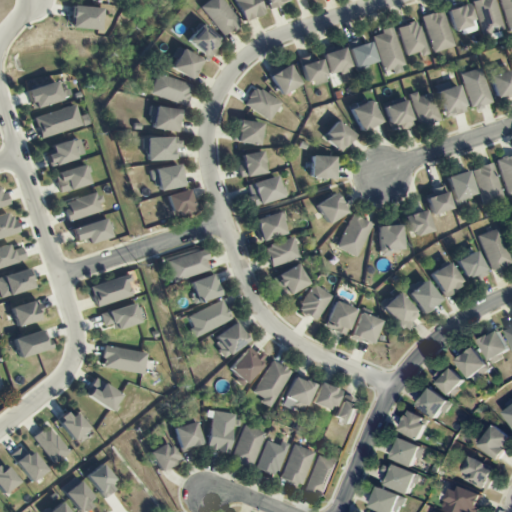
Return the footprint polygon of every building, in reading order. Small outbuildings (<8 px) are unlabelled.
[(208,0),(199,7),(221,37),(238,24),(220,0),(208,0)] [(232,0),(242,23),(262,15),(256,0),(232,0)] [(264,0),(268,10),(289,2),(288,0),(264,0)] [(471,0),(480,36),(501,31),(493,0),(471,0)] [(96,31),(99,9),(71,5),(68,27),(96,31)] [(450,32),(459,30),(460,35),(473,32),(468,5),(446,9),(450,32)] [(451,47),(441,11),(420,17),(430,53),(451,47)] [(404,56),(417,52),(418,57),(426,55),(416,22),(395,28),(404,56)] [(205,59),(220,42),(199,24),(185,41),(205,59)] [(382,72),(390,69),(392,74),(403,70),(390,29),(370,35),(382,72)] [(352,69),(374,62),(368,42),(358,44),(357,40),(345,43),(352,69)] [(167,68),(191,81),(201,61),(178,48),(167,68)] [(349,70),(342,48),(320,54),(328,77),(349,70)] [(320,60),(311,61),(310,56),(298,58),(302,81),(323,77),(320,60)] [(298,85),(287,65),(267,75),(278,96),(298,85)] [(490,103),(479,68),(458,75),(469,110),(490,103)] [(511,95),(511,80),(509,70),(487,77),(495,101),(511,95)] [(183,106),(191,86),(155,74),(148,94),(183,106)] [(443,82),(445,88),(435,92),(444,119),(465,111),(453,79),(443,82)] [(59,101),(53,82),(25,91),(31,110),(59,101)] [(267,122),(279,104),(254,87),(242,105),(267,122)] [(406,95),(417,127),(438,121),(429,93),(417,97),(415,92),(406,95)] [(359,133),(379,123),(368,100),(348,110),(359,133)] [(411,126),(402,100),(381,107),(388,127),(397,124),(399,130),(411,126)] [(39,139),(87,124),(84,114),(76,117),(73,105),(32,118),(39,139)] [(177,132),(179,110),(148,107),(147,119),(151,119),(150,130),(177,132)] [(260,124),(237,120),(233,142),(256,146),(260,124)] [(338,153),(352,135),(336,122),(321,139),(338,153)] [(142,138),(143,161),(175,160),(175,149),(177,149),(177,137),(142,138)] [(48,167),(82,156),(77,138),(49,147),(51,153),(45,155),(48,167)] [(262,174),(259,152),(237,155),(240,177),(262,174)] [(511,154),(494,160),(506,196),(511,193),(511,154)] [(335,157),(310,156),(309,179),(334,179),(335,157)] [(481,206),(502,199),(490,163),(470,170),(481,206)] [(52,174),(58,193),(87,184),(81,165),(52,174)] [(181,188),(178,166),(150,169),(153,191),(181,188)] [(444,177),(452,204),(473,198),(465,171),(444,177)] [(245,185),(252,207),(281,197),(273,176),(245,185)] [(429,214),(448,210),(443,186),(424,190),(429,214)] [(170,217),(191,213),(187,191),(166,195),(170,217)] [(100,211),(94,192),(62,203),(67,221),(100,211)] [(344,213),(333,194),(314,205),(325,224),(344,213)] [(252,220),(259,242),(286,233),(279,211),(252,220)] [(402,216),(407,237),(429,231),(424,211),(402,216)] [(0,237),(12,233),(6,212),(0,214),(0,237)] [(370,224),(350,215),(334,248),(354,258),(370,224)] [(85,245),(108,238),(102,219),(69,229),(73,242),(83,239),(85,245)] [(399,252),(398,226),(376,226),(377,253),(399,252)] [(479,234),(486,270),(507,265),(500,229),(479,234)] [(269,267),(298,258),(291,238),(263,247),(269,267)] [(19,247),(6,251),(4,245),(0,246),(0,266),(23,260),(19,247)] [(173,282),(209,270),(202,250),(166,261),(173,282)] [(463,280),(472,276),(474,280),(485,275),(474,251),(454,261),(463,280)] [(442,298),(461,287),(447,263),(427,275),(442,298)] [(272,278),(283,297),(306,285),(295,265),(272,278)] [(0,296),(31,290),(26,270),(0,275),(0,296)] [(194,303),(216,297),(211,275),(189,281),(194,303)] [(89,285),(93,306),(130,298),(127,283),(129,282),(128,276),(89,285)] [(402,289),(420,315),(438,302),(423,280),(414,287),(412,283),(402,289)] [(313,321),(329,296),(312,285),(295,310),(313,321)] [(416,316),(395,293),(379,308),(400,331),(416,316)] [(230,320),(220,300),(186,316),(195,337),(230,320)] [(352,310),(332,301),(321,327),(342,335),(352,310)] [(34,302),(9,307),(13,327),(38,321),(34,302)] [(102,327),(110,325),(112,331),(137,323),(131,304),(98,314),(102,327)] [(348,338),(369,345),(377,320),(356,313),(348,338)] [(246,341),(233,323),(210,340),(223,358),(246,341)] [(47,349),(41,330),(11,340),(17,359),(47,349)] [(511,353),(500,331),(480,340),(491,363),(511,353)] [(144,353),(103,346),(100,367),(140,375),(144,353)] [(264,361),(247,346),(225,371),(241,386),(264,361)] [(471,382),(490,369),(475,347),(457,359),(471,382)] [(270,409),(288,370),(268,361),(252,395),(261,399),(259,404),(270,409)] [(447,374),(442,370),(433,380),(452,398),(467,383),(452,369),(447,374)] [(312,386),(291,377),(282,401),(303,409),(312,386)] [(108,412),(119,395),(93,378),(82,395),(108,412)] [(333,410),(338,389),(315,384),(310,405),(333,410)] [(450,402),(429,387),(417,406),(437,420),(450,402)] [(350,406),(352,399),(340,396),(334,420),(353,425),(358,408),(350,406)] [(85,432),(68,409),(54,420),(71,443),(85,432)] [(429,420),(410,411),(400,432),(419,441),(429,420)] [(206,451),(228,453),(232,414),(210,412),(206,451)] [(178,452),(199,447),(194,423),(172,427),(178,452)] [(249,468),(263,434),(243,425),(229,460),(249,468)] [(499,461),(507,449),(504,447),(511,437),(494,425),(479,447),(499,461)] [(67,453),(47,426),(31,438),(51,464),(67,453)] [(390,458),(414,468),(417,459),(421,461),(426,449),(399,438),(390,458)] [(278,441),(277,446),(264,441),(254,469),(274,477),(286,444),(278,441)] [(148,454),(158,472),(178,462),(168,443),(148,454)] [(311,452),(291,445),(278,479),(299,486),(311,452)] [(44,471),(30,452),(25,457),(18,448),(8,456),(29,483),(44,471)] [(302,491),(322,499),(337,460),(327,455),(325,460),(315,456),(302,491)] [(486,489),(496,469),(470,457),(461,477),(486,489)] [(420,476),(389,463),(381,483),(412,496),(420,476)] [(106,484),(112,480),(100,464),(84,476),(101,499),(111,491),(106,484)] [(0,470),(0,493),(1,495),(17,482),(4,467),(0,470)] [(82,511),(89,507),(85,501),(90,497),(78,482),(63,494),(76,511),(82,511)] [(476,511),(482,497),(452,485),(442,510),(447,511),(476,511)] [(370,508),(381,511),(399,511),(405,497),(379,487),(370,508)] [(66,511),(58,501),(44,511),(66,511)]
